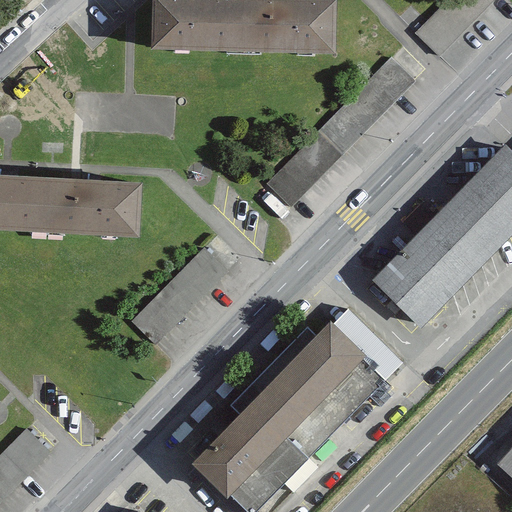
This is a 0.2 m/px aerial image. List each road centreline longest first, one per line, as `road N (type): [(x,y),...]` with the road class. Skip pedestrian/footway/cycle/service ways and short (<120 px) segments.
road 1 (secondary): [(511,53),(61,511)]
road 2 (primary): [(511,359),(361,511)]
